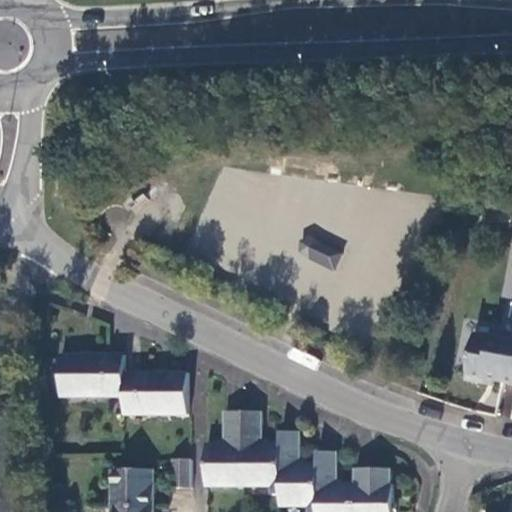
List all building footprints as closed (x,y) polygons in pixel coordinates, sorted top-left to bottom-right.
[(310,233),(301,238),(301,248),(309,254),(318,249),(318,239),(310,233)] [(511,378),(511,329),(505,328),(504,335),(475,329),(465,376),(483,379),(484,373),(511,378)] [(121,412),(185,411),(185,369),(120,370),(120,352),(57,353),(58,394),(120,393),(121,412)] [(0,511),(17,511),(18,497),(14,474),(12,474),(9,407),(0,416),(0,511)] [(219,441),(205,441),(205,483),(271,483),(271,492),(279,492),(279,504),(308,504),(307,511),(393,511),(393,481),(391,481),(391,467),(354,467),(354,481),(343,481),(334,481),(334,475),(336,475),(336,449),(317,449),(317,460),(305,460),(296,460),(296,454),(299,454),(298,429),(279,429),(279,441),(266,441),(260,441),(260,436),(261,436),(261,409),(224,409),(224,435),(227,435),(227,441),(219,441)] [(170,485),(190,486),(190,457),(170,457),(170,485)] [(150,511),(151,469),(110,468),(109,511),(150,511)]
